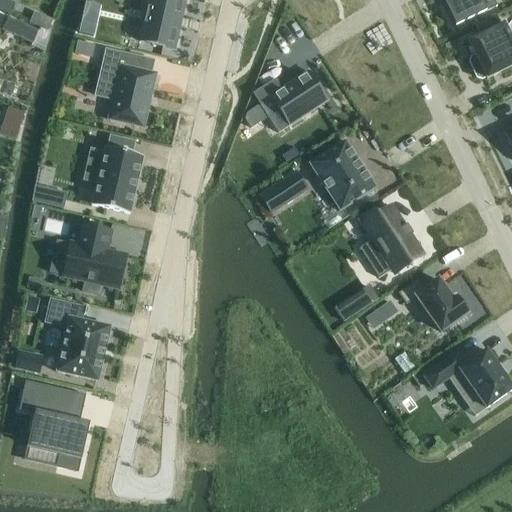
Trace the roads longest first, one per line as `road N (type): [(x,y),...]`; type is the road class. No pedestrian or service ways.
road 1 (residential): [(161,298),(123,484),(157,491),(168,479),(174,315)]
road 2 (residential): [(235,0),(161,298)]
road 3 (residential): [(385,0),(511,256)]
